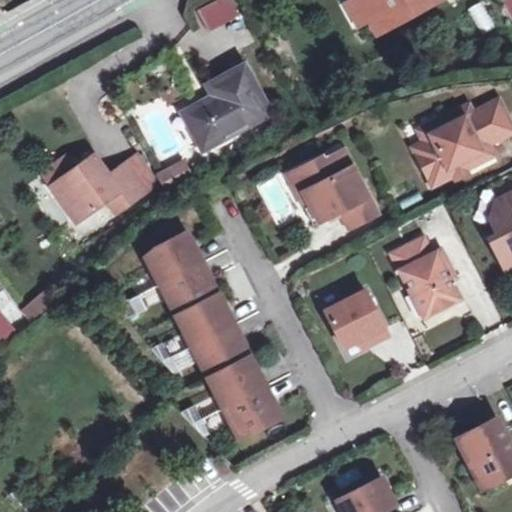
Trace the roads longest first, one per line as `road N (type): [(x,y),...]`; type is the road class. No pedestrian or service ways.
road 1 (residential): [(219,195),(340,435)]
road 2 (residential): [(218,511),(277,467),(340,435)]
road 3 (residential): [(388,411),(511,348)]
